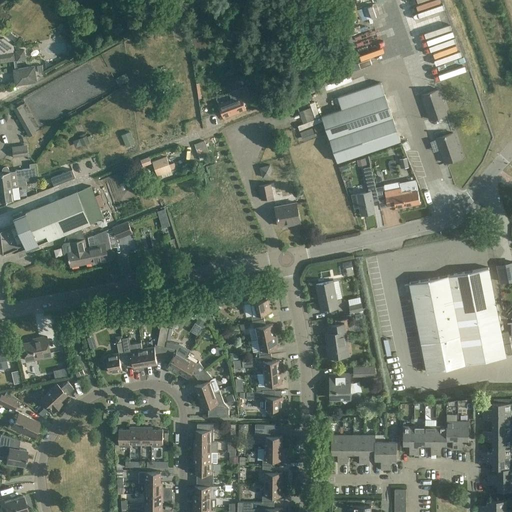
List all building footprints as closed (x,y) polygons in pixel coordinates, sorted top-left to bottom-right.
[(415,3),(420,17),(443,10),(440,0),(411,0),(413,4),(415,3)] [(424,27),(428,37),(450,30),(446,19),(424,27)] [(431,50),(456,41),(453,32),(428,41),(431,50)] [(206,33),(191,38),(194,44),(209,39),(206,33)] [(0,61),(14,59),(18,59),(25,58),(24,50),(16,51),(15,51),(14,45),(4,38),(0,38),(0,61)] [(369,56),(379,55),(377,41),(352,45),(353,56),(357,55),(359,69),(370,67),(369,56)] [(437,64),(440,73),(463,66),(460,56),(461,56),(459,49),(428,59),(430,66),(437,64)] [(36,81),(35,71),(34,66),(14,69),(17,84),(36,81)] [(169,83),(155,85),(157,94),(171,92),(169,83)] [(400,140),(381,83),(338,98),(339,102),(342,109),(322,116),(337,162),(400,140)] [(232,101),(219,106),(220,109),(224,119),(246,110),(245,106),(252,103),(246,87),(229,93),(232,101)] [(430,120),(444,115),(441,104),(443,104),(438,89),(422,95),(430,120)] [(315,102),(310,104),(315,118),(320,116),(315,102)] [(21,104),(13,109),(29,137),(37,133),(21,104)] [(300,132),(303,141),(315,137),(312,128),(300,132)] [(453,133),(436,139),(445,163),(459,158),(456,148),(458,147),(453,133)] [(84,135),(74,142),(78,149),(89,142),(84,135)] [(132,138),(125,141),(127,147),(135,144),(132,138)] [(194,144),(200,160),(210,156),(205,141),(194,144)] [(28,155),(28,149),(13,151),(14,157),(28,155)] [(151,163),(149,156),(141,160),(143,166),(151,163)] [(169,165),(166,157),(153,162),(157,175),(171,170),(171,169),(175,168),(174,163),(169,165)] [(368,166),(366,159),(358,161),(360,168),(368,166)] [(363,168),(368,190),(376,188),(371,166),(363,168)] [(3,173),(0,173),(0,187),(27,183),(26,182),(26,181),(33,180),(31,168),(25,169),(16,170),(16,171),(9,172),(9,169),(8,168),(7,167),(5,167),(4,167),(3,169),(3,170),(3,173)] [(50,179),(53,186),(75,177),(73,171),(50,179)] [(396,208),(420,203),(416,181),(400,184),(401,187),(385,190),(388,206),(395,205),(396,208)] [(0,202),(14,200),(14,199),(17,199),(19,197),(20,195),(19,193),(18,187),(23,186),(27,183),(0,187),(0,202)] [(271,184),(259,186),(262,199),(273,197),(271,184)] [(97,221),(104,218),(91,186),(77,191),(25,213),(38,245),(66,234),(80,228),(90,224),(97,221)] [(352,195),(353,198),(355,208),(360,207),(361,215),(375,212),(370,191),(352,195)] [(186,197),(177,200),(180,207),(188,204),(186,197)] [(279,226),(288,225),(287,223),(299,220),(300,222),(297,203),(275,207),(279,226)] [(200,214),(204,236),(184,240),(186,252),(197,250),(198,256),(222,251),(214,211),(200,214)] [(29,249),(38,245),(25,213),(15,217),(28,249),(29,249)] [(104,218),(97,221),(98,225),(102,227),(107,225),(105,218),(104,218)] [(118,239),(132,233),(128,221),(113,227),(118,239)] [(92,262),(90,247),(86,248),(84,239),(80,228),(66,234),(70,242),(64,243),(63,245),(66,261),(68,262),(70,262),(71,266),(92,262)] [(227,233),(231,250),(256,245),(252,228),(227,233)] [(90,247),(92,262),(93,264),(109,261),(109,260),(113,259),(115,255),(114,251),(111,248),(106,250),(105,241),(97,243),(98,246),(90,247)] [(511,262),(497,266),(500,281),(511,279),(511,262)] [(410,284),(411,291),(421,342),(427,372),(459,366),(506,356),(489,268),(410,283),(410,284)] [(322,311),(331,309),(338,307),(335,291),(333,281),(316,284),(322,311)] [(268,299),(259,301),(254,298),(251,303),(253,315),(251,316),(252,322),(264,319),(263,313),(270,312),(268,299)] [(219,308),(215,300),(209,304),(214,312),(219,308)] [(249,303),(242,305),(246,316),(253,314),(249,303)] [(361,303),(349,305),(351,313),(362,311),(361,303)] [(118,317),(109,319),(111,329),(120,327),(118,317)] [(199,317),(195,323),(190,331),(197,335),(198,335),(199,335),(204,328),(202,327),(206,322),(199,317)] [(256,327),(258,339),(275,335),(273,324),(266,325),(264,319),(252,322),(254,328),(256,327)] [(103,327),(101,321),(91,323),(92,329),(103,327)] [(159,342),(167,342),(168,324),(160,323),(159,342)] [(344,324),(328,326),(329,333),(326,334),(329,358),(347,355),(344,336),(346,336),(344,324)] [(94,332),(88,334),(91,346),(97,344),(94,332)] [(121,363),(127,362),(123,338),(122,338),(122,335),(116,337),(119,353),(106,355),(103,360),(108,364),(109,372),(122,370),(121,363)] [(275,335),(258,339),(260,350),(258,351),(259,356),(272,355),(270,349),(278,347),(275,335)] [(39,341),(22,344),(25,361),(43,357),(43,354),(49,353),(49,356),(50,355),(46,337),(39,338),(39,341)] [(129,337),(123,338),(127,362),(132,361),(134,368),(145,366),(143,349),(131,351),(129,337)] [(143,349),(145,366),(157,364),(156,357),(164,358),(166,346),(155,344),(154,347),(143,349)] [(177,349),(166,346),(164,358),(171,360),(167,366),(177,372),(186,357),(176,351),(177,349)] [(272,355),(259,356),(259,357),(242,360),(243,367),(259,365),(259,367),(260,369),(263,369),(263,373),(281,372),(280,360),(273,360),(272,355)] [(197,363),(186,357),(177,372),(188,378),(192,372),(196,378),(206,370),(199,362),(197,363)] [(374,366),(353,367),(353,377),(375,376),(374,366)] [(76,373),(78,378),(85,375),(83,370),(76,373)] [(206,370),(196,378),(201,383),(194,386),(198,397),(220,390),(215,378),(213,379),(206,370)] [(12,372),(13,380),(14,384),(20,382),(18,371),(12,372)] [(256,386),(257,391),(275,390),(274,384),(282,384),(281,372),(263,373),(257,374),(258,386),(256,386)] [(331,398),(350,398),(351,398),(353,400),(355,401),(357,401),(359,400),(361,399),(361,397),(361,394),(359,393),(357,392),(356,392),(353,383),(349,383),(349,374),(336,374),(337,382),(331,382),(331,398)] [(73,379),(78,394),(82,392),(78,378),(73,379)] [(49,391),(41,399),(43,402),(50,409),(51,409),(53,411),(59,405),(61,403),(59,401),(66,394),(68,393),(69,393),(74,388),(67,381),(60,388),(57,384),(49,391)] [(223,402),(220,390),(198,397),(202,409),(208,406),(208,416),(228,416),(228,407),(223,402)] [(275,396),(275,390),(257,391),(247,392),(247,398),(247,399),(257,399),(257,409),(265,409),(269,414),(274,409),(282,409),(283,396),(275,396)] [(17,402),(16,402),(17,399),(6,391),(4,396),(1,395),(0,396),(0,402),(14,410),(17,402)] [(229,405),(236,402),(232,394),(225,396),(229,405)] [(482,414),(511,414),(511,403),(492,403),(492,409),(482,409),(482,414)] [(18,412),(11,426),(33,437),(40,422),(18,412)] [(492,419),(492,425),(511,425),(511,414),(482,414),(482,419),(492,419)] [(447,439),(453,439),(453,449),(457,449),(457,421),(446,421),(446,426),(447,426),(447,439)] [(457,421),(457,449),(462,449),(462,439),(469,439),(469,421),(457,421)] [(212,441),(213,441),(214,424),(209,424),(197,423),(197,429),(196,429),(196,440),(196,441),(212,441)] [(265,444),(265,448),(282,449),(282,436),(275,436),(275,430),(275,424),(255,424),(255,436),(256,440),(259,443),(262,444),(265,444)] [(409,454),(414,454),(414,426),(403,425),(403,444),(409,444),(409,454)] [(482,431),(482,436),(511,436),(511,425),(492,425),(492,431),(482,431)] [(414,426),(414,454),(419,454),(419,444),(425,444),(425,426),(414,426)] [(425,426),(425,444),(431,444),(431,454),(436,454),(436,426),(425,426)] [(447,426),(446,426),(436,426),(436,454),(441,454),(441,444),(447,444),(447,439),(447,426)] [(130,447),(130,427),(129,427),(129,429),(119,429),(119,439),(119,447),(130,447)] [(141,445),(141,427),(130,427),(130,447),(131,447),(131,445),(141,445)] [(152,427),(141,427),(141,445),(151,445),(151,447),(152,447),(152,427)] [(152,427),(152,447),(163,447),(163,429),(152,429),(152,427)] [(6,462),(24,465),(27,450),(15,448),(16,439),(0,434),(0,436),(0,452),(8,454),(6,462)] [(338,463),(342,463),(343,435),(331,435),(331,453),(338,453),(338,463)] [(343,435),(342,463),(347,463),(347,453),(353,453),(354,435),(343,435)] [(364,463),(364,435),(354,435),(353,453),(359,453),(359,463),(364,463)] [(375,441),(375,435),(364,435),(364,463),(369,463),(369,453),(375,453),(375,441)] [(493,441),(492,447),(511,446),(511,436),(482,436),(482,441),(493,441)] [(196,441),(196,440),(194,440),(194,452),(218,452),(218,441),(213,441),(212,441),(196,441)] [(386,469),(386,441),(375,441),(375,453),(375,459),(381,459),(381,469),(386,469)] [(386,441),(386,469),(391,469),(391,459),(397,459),(397,441),(386,441)] [(482,452),(482,457),(511,457),(511,446),(492,447),(492,452),(482,452)] [(282,460),(282,449),(265,448),(265,460),(262,460),(262,466),(275,467),(275,460),(282,460)] [(218,463),(218,452),(194,452),(194,463),(196,463),(196,462),(218,463)] [(492,468),(498,469),(498,468),(511,468),(511,457),(482,457),(482,462),(492,462),(492,468)] [(197,480),(213,480),(213,463),(218,463),(196,462),(196,463),(196,474),(197,474),(197,480)] [(264,472),(264,485),(282,485),(282,472),(274,472),(275,467),(262,466),(262,472),(264,472)] [(498,468),(498,469),(498,474),(488,474),(488,479),(511,478),(511,468),(498,468)] [(139,483),(143,483),(163,483),(163,482),(161,482),(161,472),(151,471),(143,471),(143,472),(139,472),(139,483)] [(511,490),(511,478),(488,479),(487,484),(498,484),(498,490),(511,490)] [(197,480),(197,485),(196,485),(195,496),(195,497),(211,497),(216,497),(219,497),(220,486),(213,485),(213,480),(197,480)] [(162,494),(163,483),(143,483),(145,483),(145,493),(162,494)] [(282,496),(282,485),(264,485),(264,496),(262,496),(262,498),(262,503),(274,503),(274,496),(282,496)] [(145,493),(145,504),(162,504),(162,494),(145,493)] [(4,502),(7,511),(25,511),(28,511),(23,496),(4,502)] [(211,498),(211,497),(195,497),(195,496),(193,496),(193,507),(211,508),(216,508),(216,498),(211,498)] [(477,505),(477,511),(506,510),(506,499),(487,499),(487,505),(477,505)] [(238,506),(243,506),(243,511),(281,511),(282,508),(274,508),(274,503),(262,503),(243,502),(238,502),(238,506)]
